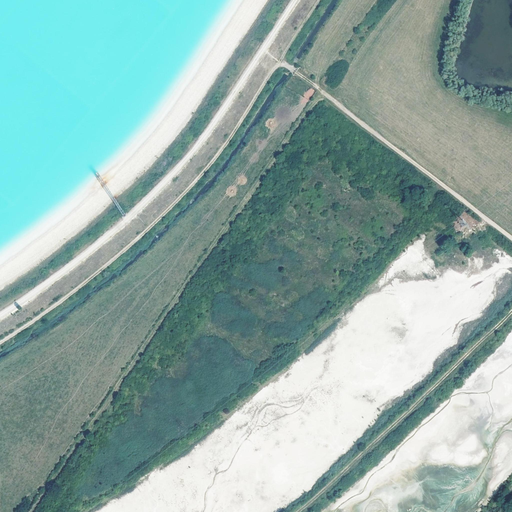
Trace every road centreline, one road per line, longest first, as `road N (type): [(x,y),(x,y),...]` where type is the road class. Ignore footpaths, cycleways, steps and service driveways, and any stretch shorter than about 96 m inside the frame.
road 1 (track): [(320,93),(32,511)]
road 2 (track): [(0,314),(118,226),(186,157),(295,0)]
road 3 (track): [(279,61),(210,164),(163,215),(0,343)]
road 4 (track): [(298,511),(511,310)]
road 5 (track): [(511,239),(279,61)]
